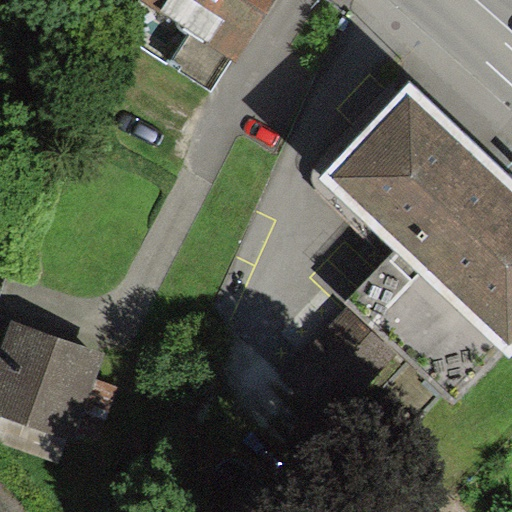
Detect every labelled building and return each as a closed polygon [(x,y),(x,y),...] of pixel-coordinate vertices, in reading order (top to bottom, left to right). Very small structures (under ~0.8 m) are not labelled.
[(139,0),(219,49),(249,0),(139,0)] [(500,349),(511,336),(511,203),(389,92),(311,178),(500,349)] [(376,358),(337,320),(286,373),(325,410),(376,358)] [(0,409),(65,432),(88,366),(0,334),(0,409)] [(191,434),(202,402),(177,394),(167,426),(191,434)]
